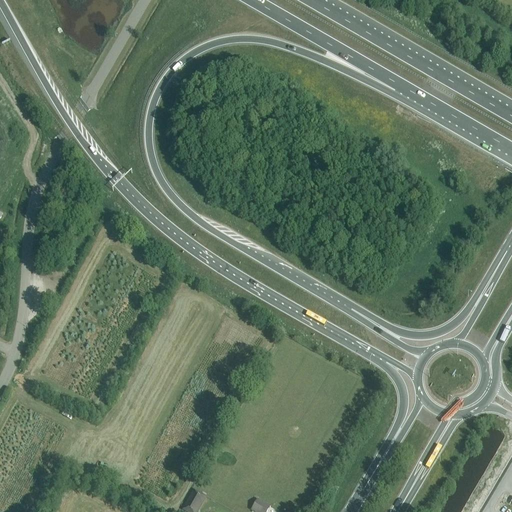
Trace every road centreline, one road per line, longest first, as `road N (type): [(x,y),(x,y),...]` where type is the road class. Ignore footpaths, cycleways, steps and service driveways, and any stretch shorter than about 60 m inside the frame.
road 1 (trunk): [(370,324),(187,212),(160,179),(148,135),(167,76),(194,52),(225,41),(275,43),(396,83)]
road 2 (trunk): [(0,2),(74,131),(174,236),(385,361)]
road 3 (unclassified): [(0,386),(15,342),(36,175),(144,0)]
road 4 (trunk): [(511,117),(309,0)]
road 5 (trunk): [(251,0),(396,83)]
road 6 (trunk): [(396,83),(511,150)]
road 7 (trunk): [(483,289),(462,317),(434,333),(370,324)]
